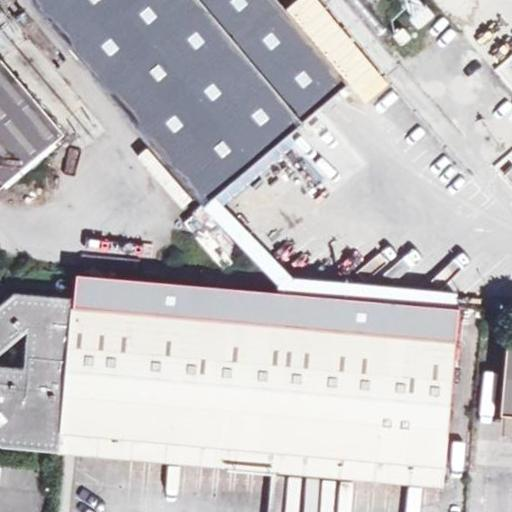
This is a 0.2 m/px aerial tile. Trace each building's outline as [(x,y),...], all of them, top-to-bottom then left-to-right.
[(27,0),(203,208),(326,104),(347,86),(274,0),(27,0)] [(422,3),(405,17),(416,30),(433,15),(422,3)] [(0,186),(63,134),(0,58),(0,57),(0,186)] [(442,467),(455,342),(70,308),(71,298),(15,292),(0,304),(0,447),(58,453),(60,435),(442,467)] [(484,330),(483,365),(497,365),(498,330),(484,330)] [(511,338),(506,338),(500,415),(511,415),(511,338)] [(60,435),(58,453),(442,486),(442,467),(60,435)]
